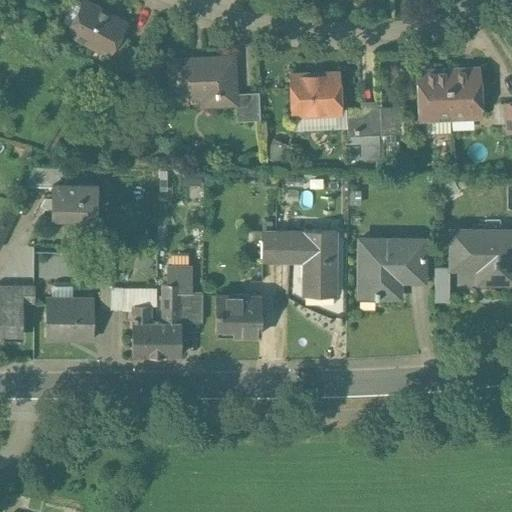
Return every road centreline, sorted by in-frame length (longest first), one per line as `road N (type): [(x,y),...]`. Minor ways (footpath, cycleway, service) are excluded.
road 1 (tertiary): [(0,381),(337,387),(511,370)]
road 2 (residential): [(476,0),(454,17),(392,32),(208,8)]
